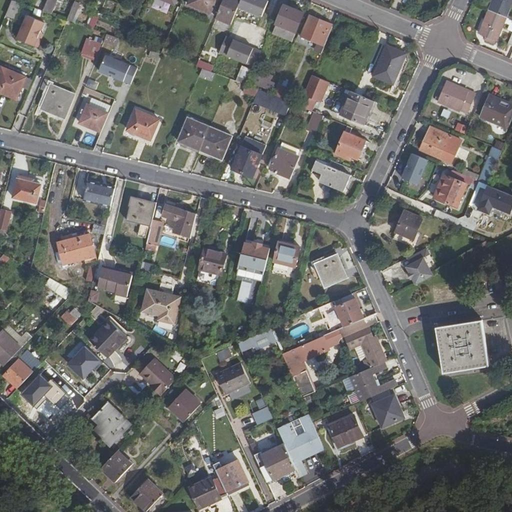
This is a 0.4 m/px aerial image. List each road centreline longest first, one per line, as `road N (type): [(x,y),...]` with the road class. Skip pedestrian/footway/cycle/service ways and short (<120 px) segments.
road 1 (residential): [(352,227),(0,138)]
road 2 (residential): [(352,227),(437,431)]
road 3 (residential): [(441,42),(352,227)]
road 4 (residential): [(437,431),(280,511)]
road 5 (residential): [(111,511),(0,406)]
